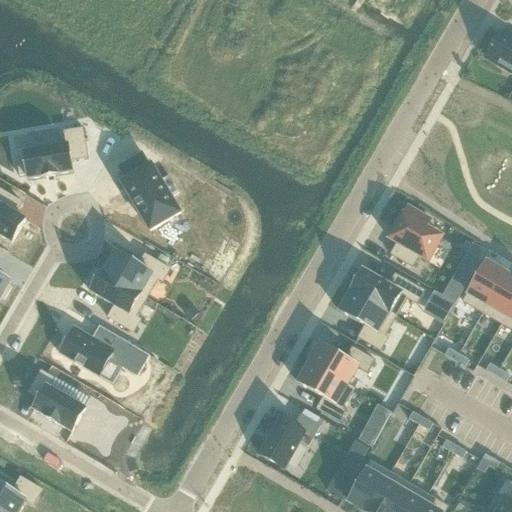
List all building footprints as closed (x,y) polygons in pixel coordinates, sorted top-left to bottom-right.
[(239,13),(217,51),(240,65),(263,26),(239,13)] [(511,40),(501,34),(487,59),(508,71),(507,73),(511,76),(511,40)] [(279,35),(256,74),(280,88),(283,81),(295,88),(307,66),(296,60),(302,49),(279,35)] [(327,77),(314,99),(325,106),(321,112),(345,125),(367,87),(344,73),(338,84),(327,77)] [(26,160),(17,161),(20,177),(28,176),(29,181),(43,179),(44,179),(60,177),(60,176),(74,174),(72,162),(88,159),(83,130),(65,133),(68,147),(55,149),(54,145),(38,148),(39,152),(25,154),(26,160)] [(143,154),(119,168),(127,182),(123,185),(134,203),(133,203),(140,215),(141,215),(151,232),(181,215),(172,199),(180,194),(170,178),(162,183),(153,167),(151,168),(143,154)] [(0,237),(13,245),(27,221),(16,215),(23,204),(1,191),(0,193),(0,237)] [(409,208),(390,240),(398,245),(392,256),(414,269),(420,258),(429,263),(443,239),(427,229),(432,221),(409,208)] [(474,245),(444,297),(457,305),(487,252),(474,245)] [(104,273),(103,274),(148,300),(159,281),(164,283),(171,271),(146,256),(139,267),(116,253),(104,273)] [(487,264),(464,303),(484,315),(504,280),(506,276),(487,264)] [(364,272),(351,293),(352,294),(353,293),(397,319),(408,300),(418,305),(425,293),(396,276),(390,287),(364,272)] [(98,275),(90,288),(94,290),(91,294),(116,308),(109,319),(134,334),(141,322),(137,319),(148,300),(103,274),(102,277),(98,275)] [(0,303),(2,300),(5,302),(13,288),(10,286),(12,283),(0,276),(0,303)] [(504,280),(484,315),(502,326),(511,308),(511,278),(506,276),(504,280)] [(352,294),(341,314),(366,328),(360,339),(381,352),(388,340),(386,338),(397,319),(353,293),(352,294)] [(200,315),(193,307),(186,314),(193,321),(200,315)] [(511,308),(502,326),(511,331),(511,308)] [(65,347),(60,355),(100,378),(110,362),(124,370),(138,378),(151,357),(100,328),(93,340),(76,329),(71,337),(64,347),(65,347)] [(322,346),(311,366),(348,387),(348,386),(359,369),(368,375),(375,362),(354,350),(347,361),(322,346)] [(450,350),(446,357),(456,363),(460,356),(450,350)] [(177,362),(167,356),(163,363),(173,369),(177,362)] [(460,356),(456,363),(466,369),(470,362),(460,356)] [(491,365),(487,372),(497,378),(501,371),(491,365)] [(311,366),(299,385),(324,400),(318,411),(340,424),(347,411),(344,410),(355,390),(348,386),(348,387),(311,366)] [(501,371),(497,378),(507,384),(511,377),(501,371)] [(42,373),(29,395),(40,401),(34,412),(47,419),(46,419),(60,427),(61,427),(73,434),(87,411),(49,389),(54,380),(42,373)] [(414,414),(410,420),(420,426),(424,419),(414,414)] [(281,420),(260,456),(285,470),(301,443),(310,448),(321,428),(317,426),(302,417),(301,417),(294,428),(281,420)] [(424,419),(420,426),(430,432),(434,425),(424,419)] [(365,433),(360,442),(373,449),(378,441),(365,433)] [(447,442),(443,449),(453,454),(457,448),(447,442)] [(347,460),(360,468),(370,451),(357,443),(347,460)] [(457,448),(453,454),(464,460),(468,453),(457,448)] [(372,464),(349,503),(365,511),(369,511),(391,475),(372,464)] [(395,511),(410,486),(391,475),(369,511),(395,511)] [(351,484),(338,476),(329,491),(342,499),(351,484)] [(0,511),(21,511),(27,504),(34,508),(44,492),(22,479),(13,494),(0,486),(0,511)] [(497,511),(511,511),(511,485),(507,483),(500,495),(506,498),(497,511)] [(410,486),(395,511),(419,511),(429,497),(410,486)] [(429,497),(419,511),(446,511),(448,508),(429,497)]
